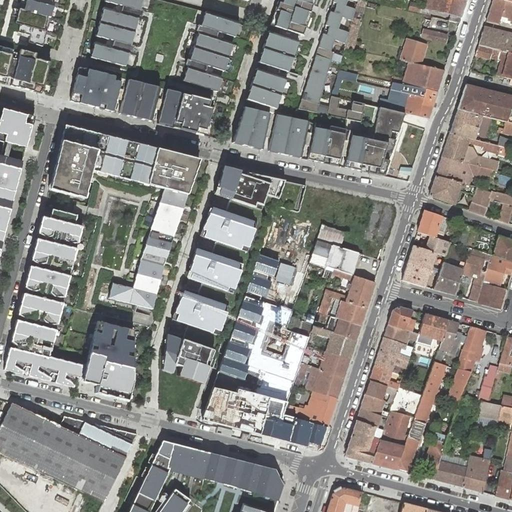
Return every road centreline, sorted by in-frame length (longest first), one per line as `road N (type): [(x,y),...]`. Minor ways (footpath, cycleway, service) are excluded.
road 1 (residential): [(53,109),(413,200)]
road 2 (residential): [(325,467),(0,383)]
road 3 (residential): [(53,109),(0,318)]
road 4 (residential): [(480,0),(413,200)]
road 5 (residential): [(385,286),(325,467)]
road 6 (residential): [(325,467),(496,511)]
road 7 (residential): [(506,323),(385,286)]
